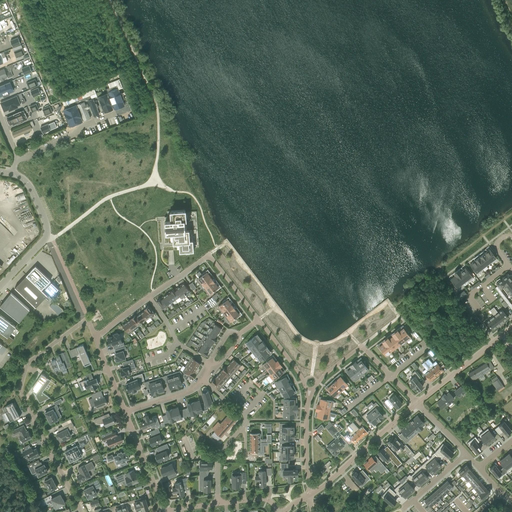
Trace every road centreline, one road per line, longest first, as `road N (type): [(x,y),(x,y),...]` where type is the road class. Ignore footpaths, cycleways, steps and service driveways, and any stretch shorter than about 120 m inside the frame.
road 1 (residential): [(80,511),(19,391),(27,363),(87,319)]
road 2 (residential): [(148,296),(207,255),(258,320)]
road 3 (unclassified): [(12,174),(29,186),(47,231),(0,285)]
road 4 (residential): [(308,492),(417,403)]
road 5 (residential): [(316,383),(360,345),(417,403)]
road 6 (residential): [(417,403),(511,326)]
